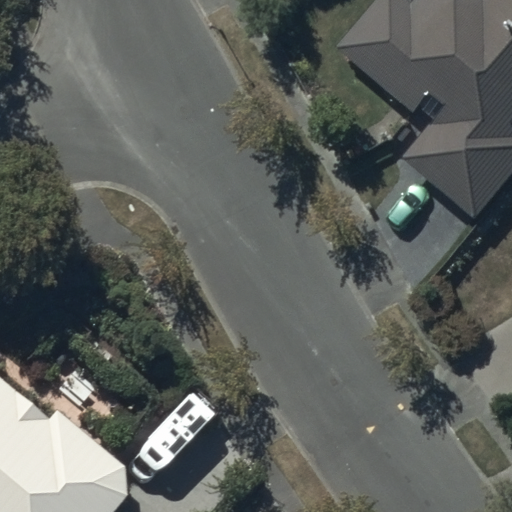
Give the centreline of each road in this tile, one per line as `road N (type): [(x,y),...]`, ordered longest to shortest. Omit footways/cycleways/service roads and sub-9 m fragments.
road 1 (residential): [(421,511),(287,311),(154,78)]
road 2 (residential): [(154,78),(0,143)]
